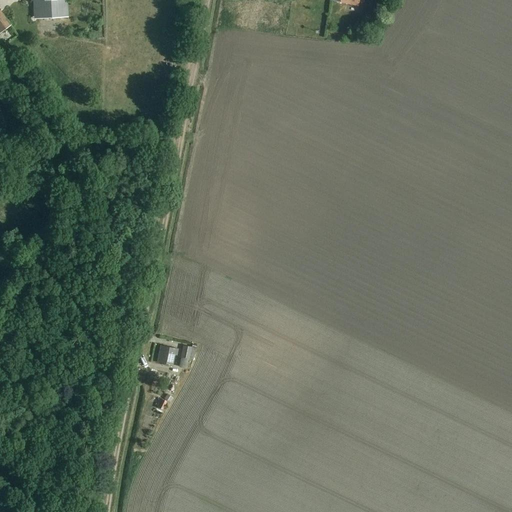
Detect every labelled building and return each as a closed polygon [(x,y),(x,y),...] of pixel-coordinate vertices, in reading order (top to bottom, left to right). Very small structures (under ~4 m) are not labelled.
[(32,0),(33,1),(42,0),(42,4),(43,4),(50,4),(50,6),(49,6),(49,18),(63,18),(62,9),(67,8),(66,0),(32,0)] [(0,12),(0,32),(9,25),(0,12)] [(176,355),(177,349),(160,345),(156,361),(171,364),(173,355),(176,355)] [(183,345),(180,357),(189,359),(192,347),(191,347),(183,345)] [(173,397),(167,393),(164,398),(170,402),(173,397)] [(162,410),(166,402),(161,399),(157,407),(162,410)]
